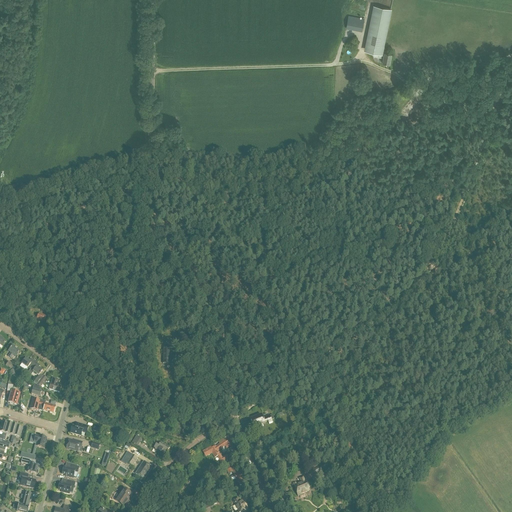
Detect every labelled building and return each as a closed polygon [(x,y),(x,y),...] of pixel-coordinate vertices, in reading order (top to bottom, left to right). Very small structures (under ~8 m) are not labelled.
[(364,50),(383,54),(392,9),(373,5),(364,50)] [(346,27),(363,30),(365,19),(348,16),(346,27)] [(392,54),(385,53),(383,63),(390,64),(392,54)] [(36,319),(44,322),(46,316),(38,314),(36,319)] [(7,357),(11,359),(13,355),(16,357),(20,351),(17,349),(16,349),(15,348),(12,346),(8,352),(10,353),(7,357)] [(29,366),(31,368),(35,363),(31,359),(29,361),(25,358),(21,364),(27,368),(29,366)] [(31,368),(28,372),(31,375),(33,372),(38,376),(42,371),(42,370),(40,368),(40,369),(38,368),(40,366),(35,363),(31,368)] [(48,390),(59,393),(61,387),(57,385),(58,380),(52,378),(51,384),(50,384),(48,390)] [(31,395),(39,397),(41,391),(40,391),(41,389),(39,387),(34,384),(33,386),(31,395)] [(12,404),(16,405),(19,393),(16,392),(16,390),(12,389),(12,386),(8,385),(7,392),(9,392),(9,396),(10,396),(8,403),(10,404),(9,404),(12,405),(12,404)] [(43,411),(44,411),(45,406),(42,405),(43,403),(44,401),(39,400),(39,401),(33,399),(30,409),(37,411),(37,410),(43,412),(43,411)] [(44,411),(53,413),(55,406),(56,403),(51,401),(50,405),(43,403),(42,405),(45,406),(44,411)] [(250,420),(253,428),(265,424),(265,423),(268,422),(269,425),(273,423),(270,415),(263,418),(262,415),(250,420)] [(71,434),(81,436),(82,432),(87,433),(89,427),(77,424),(76,427),(73,426),(71,434)] [(6,434),(9,435),(12,425),(9,425),(6,425),(2,440),(4,440),(6,434)] [(93,431),(104,434),(105,428),(95,425),(93,431)] [(12,444),(15,445),(16,441),(15,440),(16,437),(19,438),(21,429),(16,428),(12,443),(12,444)] [(36,447),(44,449),(45,443),(46,444),(47,440),(45,439),(45,438),(39,436),(39,437),(35,436),(33,442),(37,443),(36,447)] [(132,443),(138,447),(142,439),(136,436),(132,443)] [(217,457),(221,463),(228,459),(226,455),(222,458),(218,451),(225,446),(226,447),(227,449),(231,446),(226,439),(225,439),(223,437),(217,441),(219,444),(219,445),(216,447),(216,446),(212,449),(211,447),(203,452),(206,457),(212,453),(213,454),(214,457),(215,458),(217,457)] [(67,448),(78,452),(79,446),(81,447),(83,442),(75,440),(75,442),(69,440),(67,448)] [(0,444),(0,449),(4,451),(5,448),(8,449),(9,443),(2,441),(1,444),(0,444)] [(91,448),(99,450),(100,444),(93,442),(91,448)] [(16,457),(22,457),(22,452),(28,453),(29,444),(21,443),(20,452),(16,452),(16,457)] [(153,449),(163,455),(166,451),(167,452),(170,448),(161,443),(159,447),(156,445),(153,449)] [(124,460),(133,467),(138,459),(129,453),(124,460)] [(30,473),(37,475),(39,467),(34,465),(35,461),(34,461),(25,459),(22,458),(21,464),(29,466),(28,468),(27,472),(30,473)] [(136,475),(144,480),(152,468),(144,462),(136,475)] [(65,477),(73,479),(75,472),(78,473),(79,467),(71,465),(70,469),(64,467),(62,475),(65,475),(65,477)] [(237,481),(238,484),(244,482),(243,479),(239,469),(239,468),(239,466),(238,467),(237,466),(229,470),(230,473),(233,472),(234,476),(231,477),(230,478),(231,480),(233,481),(236,480),(237,482),(237,481)] [(321,478),(326,476),(323,470),(325,469),(323,466),(313,470),(314,474),(318,472),(321,478)] [(92,476),(99,478),(101,470),(94,468),(92,476)] [(20,486),(33,489),(35,481),(27,479),(28,476),(20,474),(19,477),(22,478),(20,486)] [(294,486),(298,496),(303,494),(309,491),(305,481),(303,477),(299,479),(301,483),(294,486)] [(61,492),(70,494),(71,488),(74,489),(76,483),(67,481),(66,485),(60,483),(58,490),(61,491),(61,492)] [(116,501),(125,507),(130,499),(128,498),(131,494),(124,489),(116,501)] [(16,511),(18,511),(27,511),(29,507),(32,495),(25,493),(22,505),(18,504),(13,503),(12,510),(16,511)] [(175,499),(183,504),(187,499),(179,493),(175,499)] [(238,510),(238,511),(242,511),(246,511),(245,508),(242,501),(240,502),(238,499),(233,501),(235,504),(235,503),(236,506),(233,507),(235,511),(238,510)]
